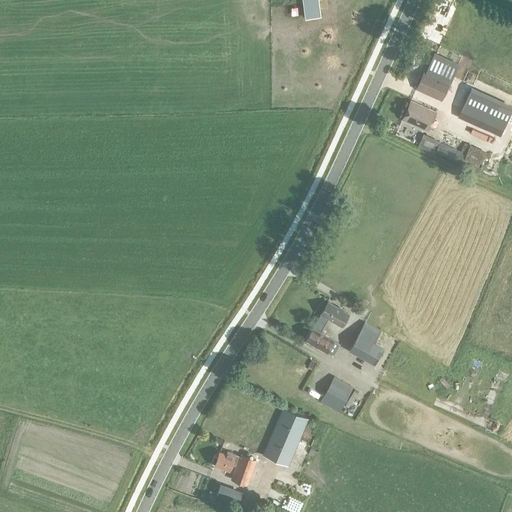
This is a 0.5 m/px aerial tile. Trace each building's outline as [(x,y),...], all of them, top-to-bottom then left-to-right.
[(303,0),(306,19),(321,17),(319,0),(303,0)] [(424,70),(416,88),(441,100),(450,81),(426,71),(424,70)] [(511,106),(471,88),(462,109),(480,118),(477,124),(500,134),(511,107),(511,106)] [(410,100),(402,119),(427,131),(431,124),(434,125),(437,120),(433,119),(436,112),(410,100)] [(439,142),(435,151),(467,166),(475,148),(470,146),(467,153),(461,151),(460,150),(440,141),(439,142)] [(328,302),(316,323),(323,328),(329,318),(342,326),(349,314),(328,302)] [(273,319),(276,312),(266,308),(264,316),(273,319)] [(300,316),(302,323),(313,320),(311,313),(300,316)] [(365,322),(350,349),(374,363),(382,348),(373,343),(380,331),(365,322)] [(323,328),(316,323),(306,340),(327,352),(333,341),(320,333),(323,328)] [(310,359),(297,354),(293,364),(311,372),(317,359),(311,356),(310,359)] [(334,376),(321,400),(338,410),(352,386),(334,376)] [(283,408),(263,454),(288,465),(309,418),(283,408)] [(214,457),(211,463),(214,464),(214,465),(224,468),(224,467),(230,470),(233,463),(236,464),(239,455),(228,451),(227,453),(223,452),(224,451),(219,450),(216,458),(214,457)] [(239,455),(236,464),(231,478),(249,484),(257,459),(240,453),(239,455)] [(191,461),(189,467),(209,473),(211,468),(191,461)] [(194,471),(188,488),(201,493),(207,476),(194,471)] [(217,479),(211,488),(234,504),(240,495),(217,479)] [(249,511),(255,502),(245,495),(239,505),(249,511)] [(259,508),(260,511),(272,511),(269,503),(259,508)]
